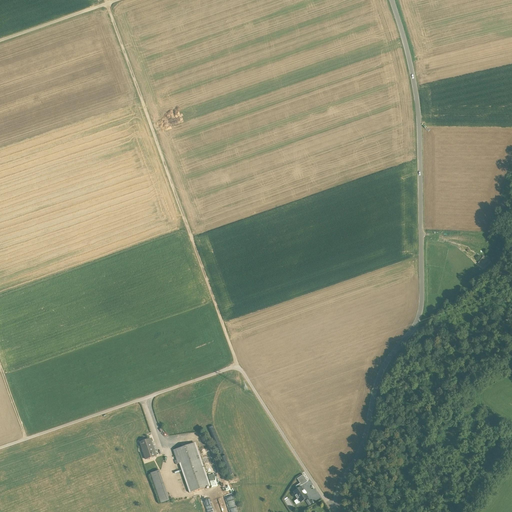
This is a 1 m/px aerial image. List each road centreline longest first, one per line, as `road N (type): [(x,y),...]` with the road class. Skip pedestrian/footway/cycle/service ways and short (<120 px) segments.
road 1 (unclassified): [(393,0),(420,117),(421,315),(385,367),(363,450),(334,509)]
road 2 (track): [(0,449),(239,367),(334,509)]
road 3 (track): [(239,367),(107,0)]
road 4 (track): [(0,41),(120,0)]
